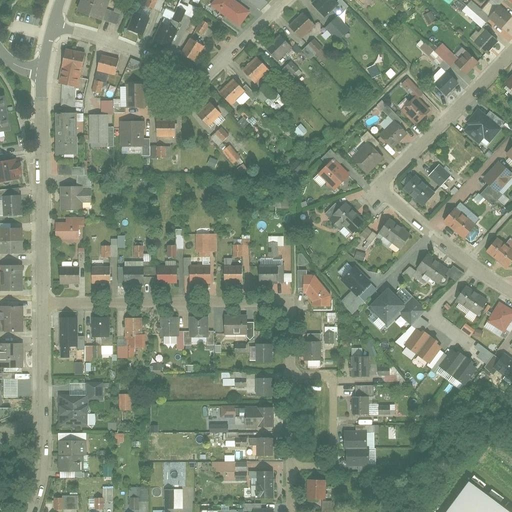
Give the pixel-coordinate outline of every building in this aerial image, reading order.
[(106,0),(86,0),(81,15),(98,22),(106,0)] [(161,12),(164,0),(150,0),(148,8),(161,12)] [(215,0),(212,5),(239,25),(248,12),(231,0),(215,0)] [(345,15),(329,0),(321,0),(312,9),(324,22),(331,14),(337,20),(325,32),(338,45),(350,33),(339,22),(345,15)] [(485,12),(477,5),(470,0),(462,0),(457,6),(477,23),(485,15),(484,14),(485,12)] [(481,0),(477,5),(485,12),(496,0),(495,0),(481,0)] [(485,12),(484,14),(485,15),(497,25),(509,12),(496,0),(485,12)] [(145,35),(154,15),(139,8),(131,29),(145,35)] [(288,28),(301,41),(313,29),(301,16),(288,28)] [(181,29),(166,20),(153,41),(168,50),(181,29)] [(203,35),(208,24),(203,22),(198,33),(203,35)] [(481,50),(493,37),(478,23),(474,27),(472,25),(464,33),(470,38),(469,39),(481,50)] [(266,50),(276,61),(293,45),(283,34),(266,50)] [(209,45),(193,35),(180,56),(196,66),(209,45)] [(462,72),(474,59),(453,38),(445,47),(454,56),(450,61),(462,72)] [(425,49),(442,66),(451,57),(435,39),(425,49)] [(313,44),(298,59),(304,66),(320,51),(313,44)] [(94,55),(74,49),(63,84),(84,91),(94,55)] [(124,63),(104,56),(99,73),(119,79),(124,63)] [(269,69),(259,58),(243,73),(253,84),(269,69)] [(129,60),(127,71),(143,74),(144,63),(129,60)] [(291,77),(298,69),(289,61),(282,70),(291,77)] [(511,64),(499,79),(511,90),(511,64)] [(376,65),(367,68),(371,78),(380,75),(376,65)] [(442,90),(453,79),(441,67),(430,78),(442,90)] [(247,96),(234,82),(219,96),(233,110),(247,96)] [(146,88),(131,88),(131,110),(147,110),(146,88)] [(399,104),(415,122),(425,112),(409,95),(399,104)] [(223,114),(212,103),(198,117),(209,128),(223,114)] [(501,129),(477,108),(464,123),(466,125),(461,131),(478,145),(484,139),(489,143),(501,129)] [(106,143),(106,113),(89,113),(90,143),(106,143)] [(78,160),(78,115),(61,115),(61,160),(78,160)] [(139,120),(123,120),(123,150),(139,150),(139,120)] [(386,152),(403,134),(389,120),(372,138),(386,152)] [(178,123),(159,123),(159,140),(178,140),(178,123)] [(301,124),(292,132),(299,139),(307,131),(301,124)] [(210,138),(219,146),(229,135),(220,127),(210,138)] [(511,137),(501,149),(511,158),(511,137)] [(230,145),(222,150),(232,165),(240,160),(230,145)] [(366,150),(353,164),(365,175),(382,156),(371,145),(366,150)] [(150,146),(151,159),(159,158),(159,146),(150,146)] [(495,155),(477,175),(493,189),(511,169),(495,155)] [(0,181),(16,181),(16,159),(0,158),(0,181)] [(350,177),(335,160),(321,172),(337,189),(350,177)] [(446,172),(433,161),(426,170),(438,181),(446,172)] [(433,183),(413,166),(401,180),(422,196),(433,183)] [(88,167),(74,167),(75,185),(58,185),(58,216),(75,215),(75,202),(89,202),(88,167)] [(19,220),(19,192),(3,192),(3,207),(3,220),(19,220)] [(478,213),(458,196),(442,215),(470,237),(480,224),(474,219),(478,213)] [(270,204),(270,218),(288,217),(288,204),(270,204)] [(354,237),(366,225),(349,209),(337,222),(354,237)] [(408,237),(387,219),(375,231),(397,250),(408,237)] [(368,227),(358,235),(367,245),(377,237),(368,227)] [(0,258),(22,259),(22,228),(0,228),(0,258)] [(56,228),(56,244),(79,244),(79,228),(56,228)] [(484,244),(505,262),(511,253),(511,242),(497,230),(484,244)] [(104,257),(117,258),(117,248),(125,248),(125,236),(117,236),(117,239),(111,239),(111,246),(104,246),(104,257)] [(284,237),(268,236),(268,257),(278,257),(278,247),(283,247),(284,237)] [(236,257),(249,256),(248,239),(235,240),(236,257)] [(192,263),(192,287),(210,287),(210,258),(215,258),(216,240),(198,240),(198,263),(192,263)] [(445,272),(428,257),(416,270),(434,285),(445,272)] [(341,280),(357,297),(371,283),(355,266),(341,280)] [(410,280),(415,270),(407,266),(403,276),(410,280)] [(451,266),(446,276),(457,282),(462,272),(451,266)] [(5,268),(5,292),(20,292),(20,268),(5,268)] [(280,268),(261,268),(262,284),(280,284),(280,268)] [(180,269),(161,270),(161,287),(180,286),(180,269)] [(248,284),(247,269),(229,269),(229,284),(248,284)] [(63,270),(63,286),(84,286),(84,270),(63,270)] [(96,270),(96,286),(116,286),(116,270),(96,270)] [(146,270),(127,270),(127,286),(146,286),(146,270)] [(302,275),(302,289),(308,289),(322,305),(334,305),(334,297),(314,275),(302,275)] [(488,292),(466,278),(455,294),(477,309),(488,292)] [(387,288),(368,307),(387,327),(400,315),(411,326),(426,311),(412,297),(403,305),(387,288)] [(511,312),(511,303),(498,294),(485,314),(503,326),(511,312)] [(22,333),(22,303),(4,303),(4,333),(22,333)] [(111,318),(93,318),(94,348),(111,348),(111,318)] [(372,323),(379,329),(384,324),(377,318),(372,323)] [(143,319),(123,319),(123,341),(143,341),(143,319)] [(80,320),(62,320),(62,341),(80,341),(80,320)] [(179,320),(162,320),(163,341),(179,340),(179,320)] [(207,320),(189,320),(189,340),(207,340),(207,320)] [(248,320),(224,321),(225,340),(249,339),(248,320)] [(465,324),(460,330),(470,337),(474,331),(465,324)] [(324,327),(324,344),(335,344),(335,327),(324,327)] [(405,351),(465,391),(477,374),(417,334),(405,351)] [(511,338),(510,338),(503,347),(511,354),(511,338)] [(321,342),(304,341),(303,364),(320,364),(321,342)] [(24,369),(24,344),(0,344),(0,355),(5,355),(5,369),(24,369)] [(477,344),(474,348),(480,352),(476,357),(486,364),(493,354),(477,344)] [(274,367),(274,345),(258,346),(258,368),(274,367)] [(511,379),(511,359),(504,353),(493,368),(511,381),(511,379)] [(368,359),(350,359),(350,379),(368,379),(368,359)] [(74,363),(74,375),(83,375),(82,363),(74,363)] [(389,367),(389,372),(377,371),(377,377),(383,377),(383,382),(395,382),(395,367),(389,367)] [(246,373),(222,372),(221,386),(246,387),(246,373)] [(275,381),(258,380),(258,399),(274,399),(275,381)] [(100,383),(85,383),(85,398),(100,398),(100,383)] [(119,410),(132,410),(132,394),(119,394),(119,410)] [(369,398),(352,398),(352,419),(369,419),(369,398)] [(84,399),(60,399),(60,423),(84,423),(84,399)] [(220,406),(220,417),(234,417),(234,406),(220,406)] [(378,406),(378,416),(395,415),(394,406),(378,406)] [(274,410),(259,410),(259,428),(274,428),(274,410)] [(227,433),(227,424),(209,424),(209,432),(227,433)] [(274,462),(274,443),(266,443),(266,440),(251,440),(251,452),(258,452),(258,462),(274,462)] [(370,440),(353,440),(353,460),(370,460),(370,440)] [(86,442),(68,442),(68,471),(86,471),(86,442)] [(247,480),(246,461),(234,462),(234,455),(224,456),(224,461),(214,462),(214,472),(225,472),(225,481),(247,480)] [(273,477),(257,477),(256,502),(273,502),(273,477)] [(325,481),(309,481),(309,502),(325,502),(325,481)] [(113,501),(113,487),(101,487),(101,497),(97,497),(97,509),(103,509),(103,501),(113,501)] [(138,502),(148,501),(148,487),(129,487),(129,509),(139,509),(138,502)] [(183,509),(183,489),(168,489),(168,509),(183,509)] [(502,511),(471,489),(453,511),(502,511)] [(81,494),(59,494),(60,508),(81,508),(81,494)] [(97,509),(96,498),(88,498),(88,509),(97,509)]
